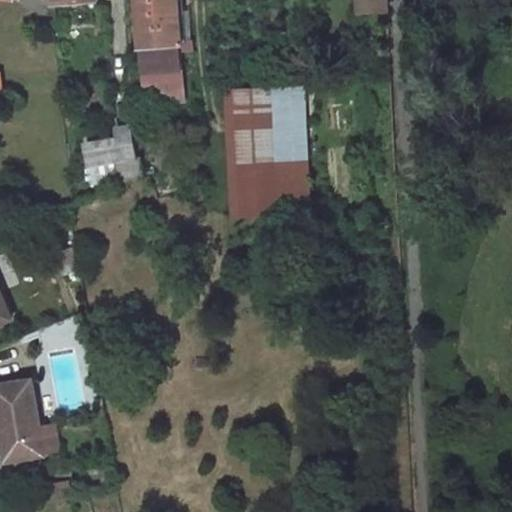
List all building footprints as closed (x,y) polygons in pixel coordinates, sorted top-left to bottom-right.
[(162,46),(181,45),(179,7),(178,0),(137,0),(142,51),(147,104),(161,102),(156,73),(164,72),(162,46)] [(362,0),(364,16),(389,15),(387,0),(362,0)] [(181,45),(182,51),(193,51),(192,41),(187,41),(184,6),(179,7),(181,45)] [(182,51),(181,45),(162,46),(164,72),(156,73),(161,102),(185,100),(182,51)] [(235,78),(259,75),(256,59),(231,61),(235,78)] [(254,113),(306,111),(306,98),(307,98),(307,86),(252,89),(254,113)] [(240,215),(311,212),(306,111),(254,113),(252,89),(252,88),(235,89),(240,215)] [(120,141),(87,147),(90,166),(116,161),(136,156),(134,127),(118,129),(120,141)] [(136,156),(116,161),(120,186),(143,178),(141,157),(136,156)] [(187,188),(180,167),(150,177),(157,198),(187,188)] [(0,284),(0,326),(16,320),(0,284)] [(33,377),(0,382),(0,415),(8,457),(46,452),(33,377)] [(46,481),(46,497),(71,498),(72,482),(46,481)]
